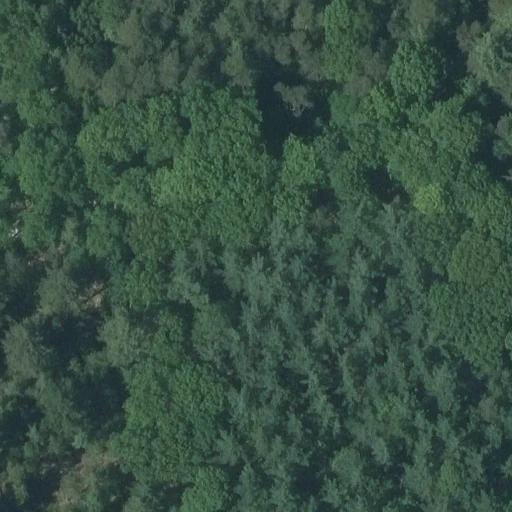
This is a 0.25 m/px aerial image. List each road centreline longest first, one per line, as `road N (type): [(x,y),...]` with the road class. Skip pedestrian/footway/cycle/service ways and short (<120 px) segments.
road 1 (track): [(81,212),(511,135)]
road 2 (track): [(204,511),(108,209)]
road 3 (track): [(81,212),(16,0)]
